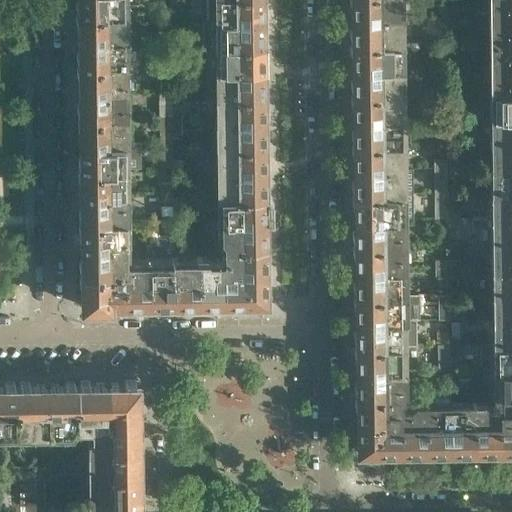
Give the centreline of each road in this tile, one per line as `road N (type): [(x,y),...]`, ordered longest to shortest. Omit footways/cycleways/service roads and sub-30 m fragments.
road 1 (residential): [(321,337),(318,0)]
road 2 (residential): [(46,0),(49,334)]
road 3 (residential): [(161,335),(164,502),(172,511)]
road 4 (residential): [(327,511),(321,337)]
road 5 (residential): [(161,335),(321,337)]
